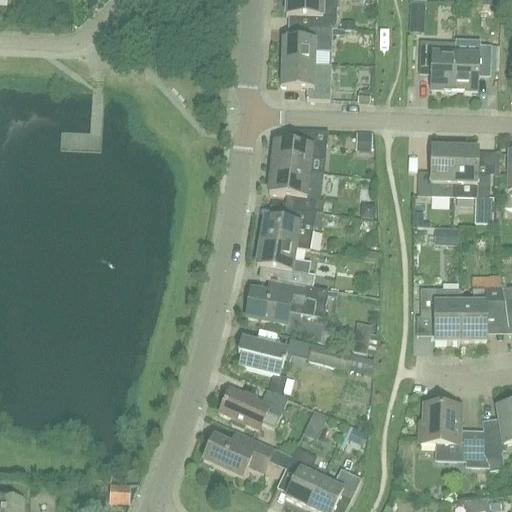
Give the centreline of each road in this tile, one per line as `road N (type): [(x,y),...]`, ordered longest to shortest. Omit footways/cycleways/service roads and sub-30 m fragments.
road 1 (residential): [(244,115),(207,337),(149,511)]
road 2 (unclassified): [(511,125),(244,115)]
road 3 (residential): [(0,45),(71,45),(134,0)]
